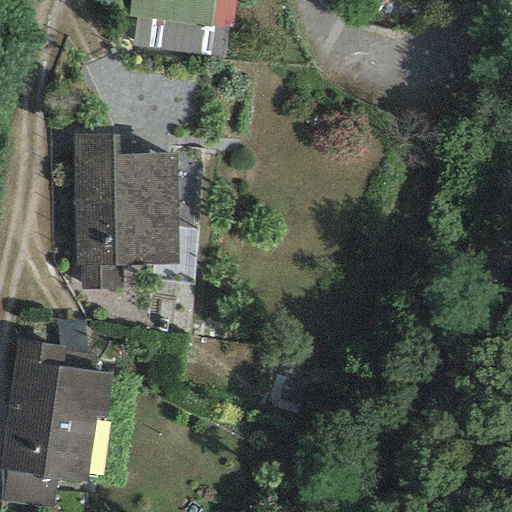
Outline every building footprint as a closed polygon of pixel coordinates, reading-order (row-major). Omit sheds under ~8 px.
[(128,0),(126,18),(134,19),(226,31),(232,33),(236,0),(128,0)] [(130,47),(223,59),(226,31),(134,19),(130,47)] [(119,265),(176,264),(174,155),(116,156),(115,139),(73,139),(76,265),(81,265),(81,289),(119,288),(119,265)] [(82,321),(55,321),(58,348),(65,349),(62,367),(93,371),(93,355),(85,355),(82,321)] [(0,454),(0,501),(52,509),(56,480),(84,484),(93,418),(105,419),(111,373),(93,371),(62,367),(65,349),(58,348),(15,342),(0,454)]
